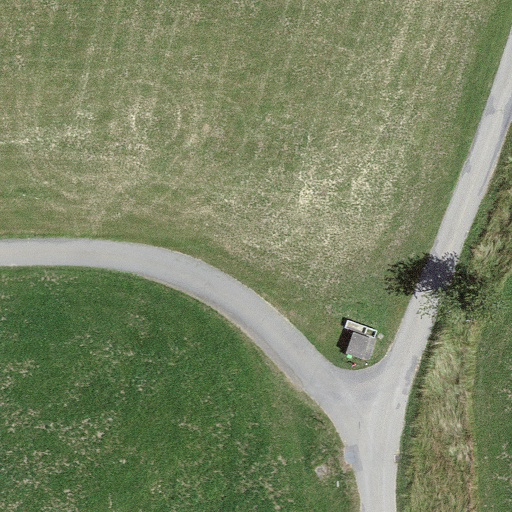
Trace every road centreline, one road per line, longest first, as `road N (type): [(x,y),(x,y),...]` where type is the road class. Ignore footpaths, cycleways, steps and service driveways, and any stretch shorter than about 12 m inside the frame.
road 1 (unclassified): [(375,511),(383,410),(485,198),(511,114)]
road 2 (track): [(383,410),(179,284),(0,278)]
